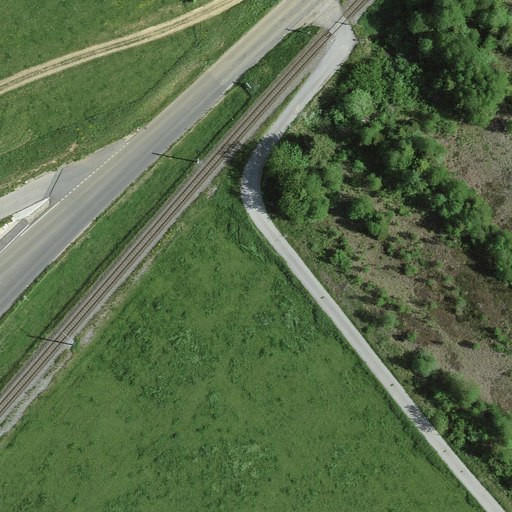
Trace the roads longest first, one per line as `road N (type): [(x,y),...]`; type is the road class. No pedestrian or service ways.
road 1 (track): [(316,0),(346,39),(252,169),(257,215),(494,511)]
road 2 (tertiary): [(147,144),(304,0)]
road 3 (tertiary): [(0,281),(147,144)]
road 4 (unclassified): [(147,144),(0,211)]
